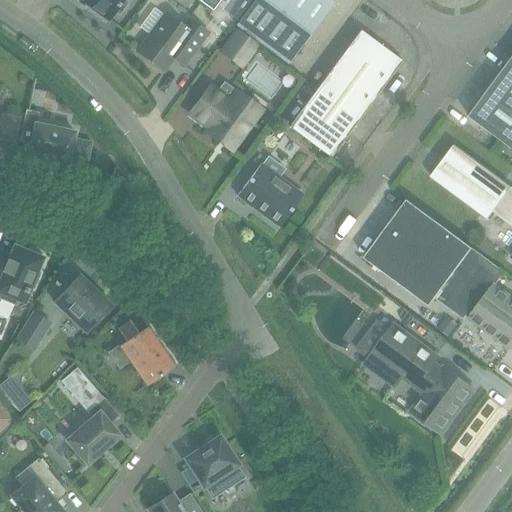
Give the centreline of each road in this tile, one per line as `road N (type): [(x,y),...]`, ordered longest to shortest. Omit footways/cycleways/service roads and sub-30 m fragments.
road 1 (residential): [(0,7),(53,47),(123,119),(256,336)]
road 2 (residential): [(219,367),(150,273),(106,229),(0,187)]
road 3 (unclassified): [(466,54),(331,244)]
road 4 (residential): [(350,491),(256,336)]
road 5 (residential): [(219,367),(111,511)]
